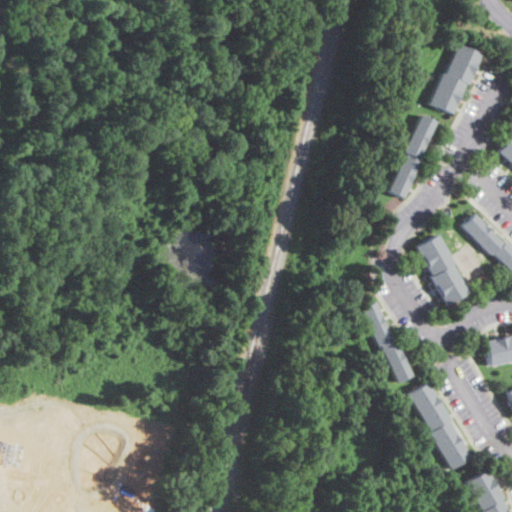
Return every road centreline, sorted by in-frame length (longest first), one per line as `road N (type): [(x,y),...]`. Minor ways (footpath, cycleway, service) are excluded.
road 1 (residential): [(511,454),(473,405),(445,339),(412,308),(391,259),(393,242),(442,187),(511,61)]
road 2 (residential): [(62,511),(72,424),(0,416)]
